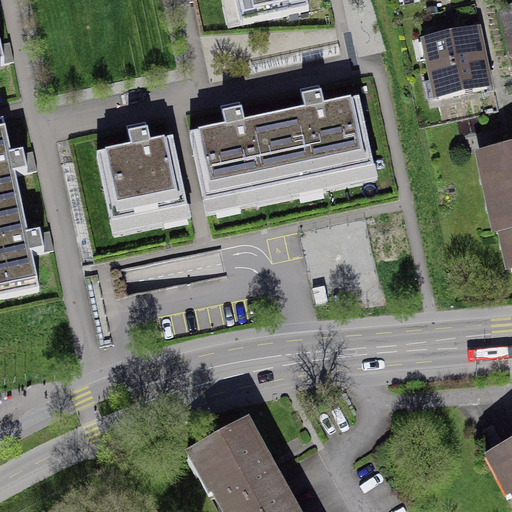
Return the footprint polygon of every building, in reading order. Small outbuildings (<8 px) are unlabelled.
[(223,0),(230,34),(313,19),(309,0),(223,0)] [(511,0),(506,0),(499,3),(511,34),(511,0)] [(421,48),(426,76),(483,64),(478,36),(421,48)] [(490,96),(483,64),(426,76),(433,107),(490,96)] [(275,120),(293,206),(378,188),(360,102),(275,120)] [(213,223),(293,206),(275,120),(194,137),(213,223)] [(0,128),(0,217),(27,211),(8,127),(0,128)] [(113,242),(191,226),(175,146),(96,162),(113,242)] [(511,157),(476,163),(490,246),(498,244),(504,283),(511,281),(511,157)] [(0,310),(47,300),(27,211),(0,217),(0,310)] [(215,511),(291,511),(242,425),(184,456),(215,511)] [(511,506),(511,449),(488,463),(511,506)]
